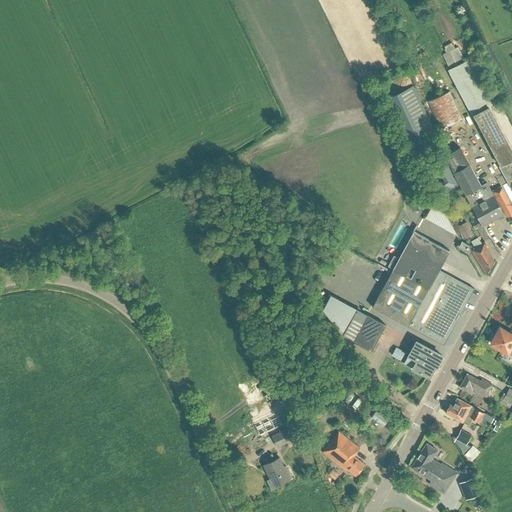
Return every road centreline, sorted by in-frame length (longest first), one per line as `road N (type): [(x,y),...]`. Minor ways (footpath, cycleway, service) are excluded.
road 1 (tertiary): [(0,282),(70,281),(131,314),(161,351),(237,511)]
road 2 (tertiary): [(382,491),(498,278)]
